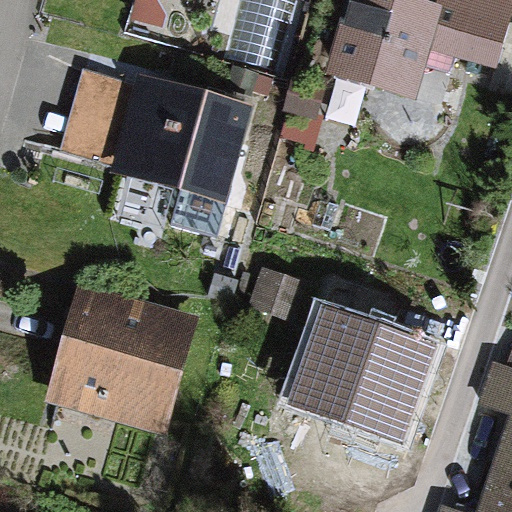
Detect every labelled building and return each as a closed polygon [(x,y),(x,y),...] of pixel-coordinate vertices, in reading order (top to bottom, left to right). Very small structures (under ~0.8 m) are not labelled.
[(511,0),(434,0),(430,15),(378,0),(356,0),(337,70),(409,91),(428,28),(461,38),(456,56),(495,67),(511,6),(511,0)] [(143,86),(120,169),(183,187),(186,176),(224,186),(244,115),(143,86)] [(421,356),(372,339),(385,304),(343,290),(318,362),(329,366),(315,405),(394,433),(421,356)] [(98,394),(94,405),(157,424),(181,337),(84,310),(63,383),(98,394)] [(511,351),(505,371),(492,367),(483,396),(511,405),(511,420),(498,463),(511,468),(511,351)] [(511,511),(511,468),(498,463),(481,511),(451,511),(445,510),(443,511),(511,511)]
